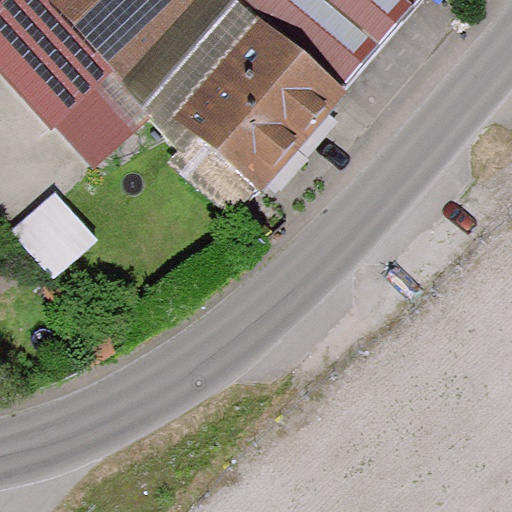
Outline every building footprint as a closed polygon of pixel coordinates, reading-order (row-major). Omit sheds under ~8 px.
[(58,0),(124,70),(185,0),(58,0)] [(185,0),(124,70),(181,119),(261,28),(229,0),(185,0)] [(261,28),(181,119),(253,181),(333,89),(261,28)] [(130,115),(89,69),(46,107),(87,153),(130,115)] [(230,207),(253,181),(181,119),(171,131),(183,142),(172,156),(230,207)] [(62,281),(107,240),(65,194),(20,235),(62,281)]
